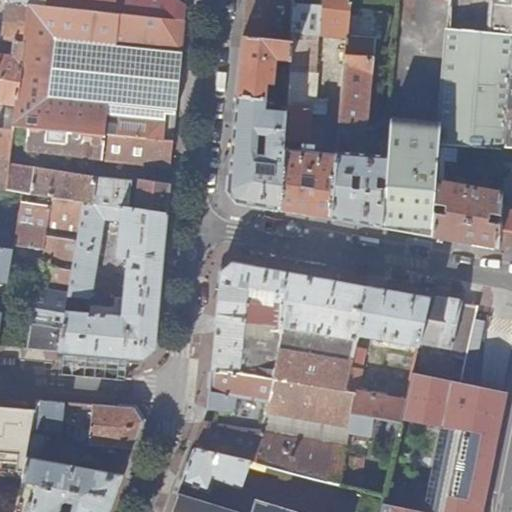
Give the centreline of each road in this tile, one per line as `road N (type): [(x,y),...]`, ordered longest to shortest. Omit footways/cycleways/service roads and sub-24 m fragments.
road 1 (residential): [(511,280),(192,224)]
road 2 (residential): [(216,0),(192,224)]
road 3 (residential): [(175,395),(0,379)]
road 4 (residential): [(192,224),(175,395)]
road 5 (residential): [(175,395),(140,511)]
